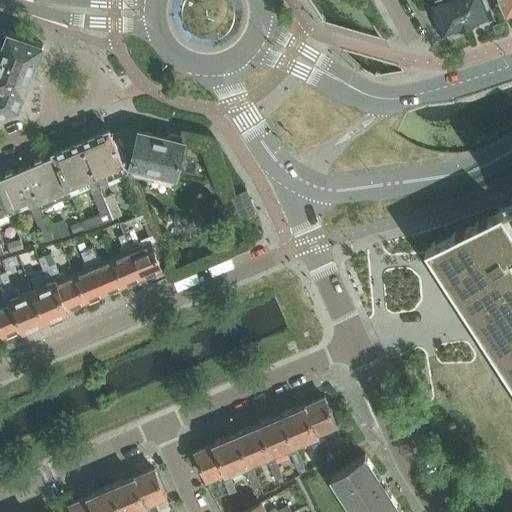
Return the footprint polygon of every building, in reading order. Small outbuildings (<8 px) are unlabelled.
[(431,0),(443,34),(446,33),(449,34),(455,32),(457,29),(468,25),(458,0),(431,0)] [(458,0),(468,25),(479,21),(483,22),(488,20),(490,17),(492,16),(486,0),(458,0)] [(511,0),(495,0),(498,7),(506,4),(508,10),(511,8),(511,0)] [(502,22),(493,25),(497,36),(506,32),(505,32),(506,31),(502,22)] [(0,56),(34,69),(39,56),(42,54),(44,49),(42,46),(43,43),(10,31),(5,44),(0,42),(0,56)] [(0,56),(0,84),(25,93),(26,91),(29,90),(30,85),(29,82),(34,69),(0,56)] [(0,117),(19,109),(25,93),(0,84),(0,117)] [(128,126),(112,133),(126,167),(131,180),(192,195),(200,164),(180,159),(185,140),(180,139),(178,135),(171,133),(167,136),(163,135),(157,133),(156,133),(140,129),(130,127),(129,127),(128,126)] [(126,167),(112,133),(109,128),(81,140),(96,174),(102,187),(110,184),(106,175),(126,167)] [(81,140),(53,152),(54,154),(71,195),(91,187),(93,195),(100,211),(81,218),(81,220),(85,227),(115,218),(102,187),(96,174),(81,140)] [(35,162),(25,166),(42,207),(71,195),(54,154),(45,158),(42,156),(36,159),(35,162)] [(5,175),(0,176),(0,189),(8,209),(28,200),(30,204),(45,240),(55,237),(42,207),(25,166),(15,170),(12,169),(6,171),(5,175)] [(0,241),(0,217),(10,213),(8,209),(0,189),(0,253),(5,252),(0,241)] [(247,190),(233,196),(242,217),(256,211),(247,190)] [(432,243),(426,246),(431,253),(433,256),(443,271),(445,274),(483,333),(484,335),(485,336),(494,351),(497,354),(506,369),(508,372),(511,378),(511,205),(504,209),(503,208),(502,208),(500,209),(480,219),(477,221),(458,230),(454,232),(436,241),(432,243)] [(81,220),(70,224),(73,231),(85,227),(81,220)] [(66,221),(50,226),(55,237),(69,232),(66,221)] [(125,233),(144,278),(163,270),(151,242),(140,247),(138,240),(135,241),(131,231),(125,233)] [(119,236),(123,246),(121,247),(124,254),(113,258),(125,286),(144,278),(125,233),(119,236)] [(7,242),(11,250),(24,246),(20,238),(7,242)] [(93,247),(87,249),(106,294),(125,286),(113,258),(103,262),(100,256),(97,257),(93,247)] [(86,262),(83,263),(86,270),(75,274),(87,302),(106,294),(87,249),(81,252),(86,262)] [(51,252),(45,255),(68,309),(69,309),(87,302),(75,274),(65,278),(62,272),(60,273),(51,252)] [(47,273),(48,276),(44,277),(47,283),(33,289),(47,321),(70,311),(69,309),(68,309),(45,255),(39,257),(46,273),(47,273)] [(7,271),(1,274),(5,284),(24,328),(23,329),(24,331),(47,321),(33,289),(20,295),(18,289),(14,290),(13,288),(13,287),(7,271)] [(0,286),(0,289),(3,297),(1,298),(3,304),(0,305),(0,326),(4,337),(23,329),(24,328),(5,284),(0,286)] [(306,404),(305,404),(318,434),(318,436),(327,432),(325,429),(337,424),(325,396),(306,404)] [(305,402),(282,412),(295,444),(318,434),(305,404),(306,404),(305,402)] [(295,444),(282,412),(260,421),(273,453),(287,447),(289,454),(292,453),(299,469),(305,466),(298,450),(295,444)] [(273,453),(260,421),(237,431),(251,463),(264,457),(267,463),(270,462),(277,478),(283,476),(276,460),(273,453)] [(237,431),(214,440),(215,442),(216,442),(228,472),(229,472),(242,466),(245,473),(247,472),(254,488),(261,485),(254,469),(253,469),(251,463),(237,431)] [(321,441),(326,452),(331,449),(326,438),(321,441)] [(328,457),(326,452),(321,441),(315,443),(322,459),(328,457)] [(196,450),(206,474),(208,478),(219,474),(221,477),(229,473),(229,472),(228,472),(216,442),(215,442),(196,450)] [(333,474),(357,511),(390,511),(400,506),(366,453),(333,474)] [(159,509),(155,500),(167,496),(165,492),(156,472),(155,467),(136,476),(135,476),(150,511),(157,511),(156,510),(159,509)] [(150,511),(135,476),(136,476),(135,474),(112,483),(123,511),(133,511),(140,509),(140,511),(150,511)] [(231,478),(225,481),(230,493),(236,490),(231,478)] [(123,511),(112,483),(89,493),(90,495),(97,511),(123,511)] [(74,511),(97,511),(90,495),(70,503),(72,507),(74,511)] [(262,501),(240,511),(288,511),(291,511),(288,505),(277,511),(276,507),(267,511),(262,501)]
